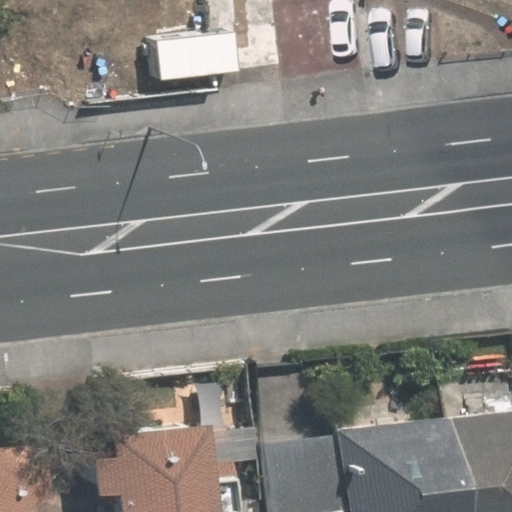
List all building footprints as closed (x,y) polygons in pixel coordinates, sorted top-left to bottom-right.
[(0,0),(0,97),(23,96),(17,0),(0,0)] [(288,68),(282,0),(193,0),(201,76),(288,68)] [(511,511),(511,397),(319,420),(320,427),(252,436),(260,509),(328,501),(329,511),(511,511)] [(178,429),(176,417),(74,429),(76,449),(60,451),(64,486),(80,485),(82,511),(245,511),(244,494),(222,496),(218,459),(238,457),(234,423),(178,429)] [(0,451),(0,511),(1,511),(1,506),(21,503),(17,450),(0,451)]
